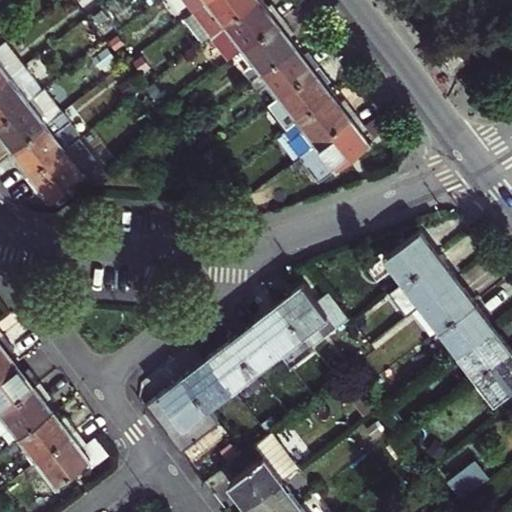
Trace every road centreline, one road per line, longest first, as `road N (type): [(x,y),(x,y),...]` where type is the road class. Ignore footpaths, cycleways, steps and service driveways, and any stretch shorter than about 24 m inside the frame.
road 1 (residential): [(242,247),(352,215),(471,160)]
road 2 (residential): [(0,229),(100,247),(242,247)]
road 3 (residential): [(94,381),(231,279),(242,247)]
road 4 (tertiary): [(348,0),(471,160)]
road 5 (residential): [(0,258),(94,381)]
